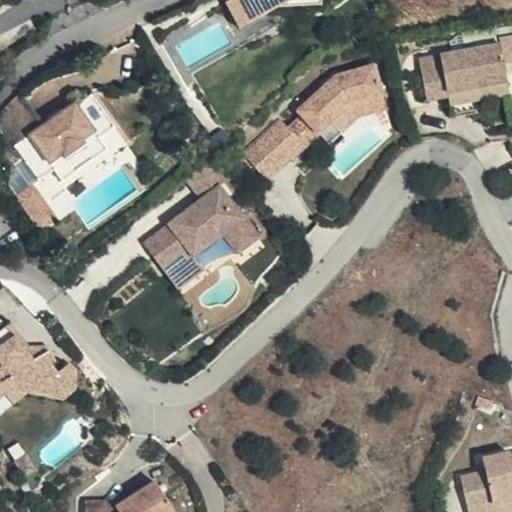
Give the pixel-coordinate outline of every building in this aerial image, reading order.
[(242,0),(234,0),(226,5),(240,31),(275,12),(280,9),(249,11),(242,0)] [(242,0),(249,11),(280,9),(322,6),(321,0),(242,0)] [(275,12),(240,31),(247,44),(282,25),(275,12)] [(435,55),(436,64),(502,53),(503,60),(511,58),(511,25),(502,27),(502,25),(466,31),(469,49),(435,55)] [(436,64),(420,67),(426,98),(466,92),(465,86),(506,80),(503,60),(502,53),(436,64)] [(419,57),(420,67),(436,64),(435,55),(419,57)] [(295,108),(304,119),(320,137),(330,148),(343,137),(342,135),(334,125),(354,109),(385,101),(377,69),(334,75),(295,108)] [(465,86),(466,92),(467,99),(508,92),(506,80),(465,86)] [(41,134),(14,159),(23,169),(42,191),(100,146),(97,142),(111,130),(85,100),(70,113),(68,110),(41,134)] [(388,113),(385,101),(354,109),(334,125),(342,135),(359,120),(388,113)] [(0,117),(0,143),(14,159),(41,134),(13,102),(1,115),(0,117)] [(320,137),(304,119),(290,131),(301,144),(286,157),(266,134),(243,155),(266,181),(305,149),(320,137)] [(281,122),(266,134),(286,157),(301,144),(290,131),(281,122)] [(42,191),(23,169),(12,179),(9,197),(47,240),(69,220),(51,200),(105,151),(100,146),(42,191)] [(232,187),(217,166),(192,183),(208,204),(227,191),(232,187)] [(208,204),(149,246),(174,280),(200,262),(229,240),(242,259),(264,243),(227,191),(208,204)] [(182,292),(209,273),(200,262),(174,280),(182,292)] [(7,328),(0,333),(0,399),(6,394),(12,400),(26,389),(65,400),(78,391),(78,374),(71,366),(59,376),(53,367),(57,363),(51,354),(28,355),(7,328)] [(467,511),(492,511),(492,507),(511,503),(511,465),(511,466),(509,460),(508,456),(482,461),(485,474),(461,479),(467,511)] [(146,495),(119,511),(101,511),(90,511),(89,511),(175,511),(160,487),(146,495)] [(101,511),(119,511),(146,495),(143,489),(118,505),(90,503),(90,511),(101,511)] [(511,511),(511,503),(492,507),(492,511),(511,511)]
